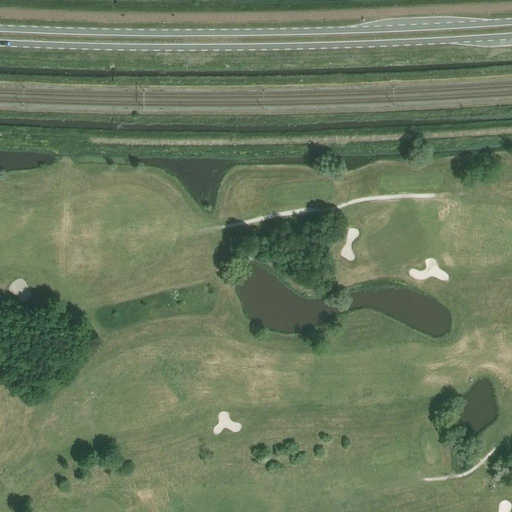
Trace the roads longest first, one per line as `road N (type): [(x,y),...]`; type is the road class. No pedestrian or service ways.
road 1 (secondary): [(511,21),(341,30),(0,28)]
road 2 (secondary): [(0,43),(249,46),(511,36)]
